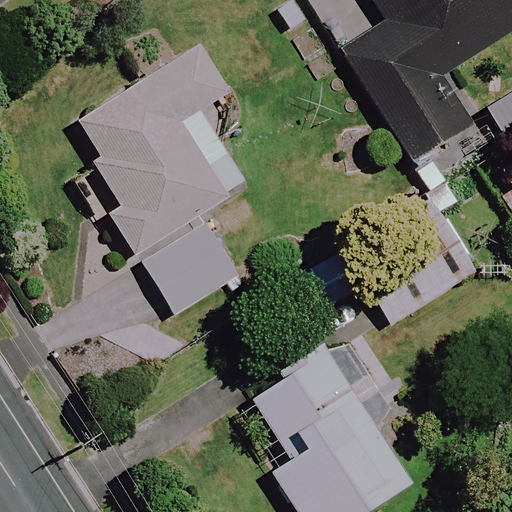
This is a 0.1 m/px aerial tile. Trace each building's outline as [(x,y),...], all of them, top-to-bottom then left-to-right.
[(511,0),(367,0),(385,29),(341,56),(410,167),(469,130),(440,83),(511,38),(511,0)] [(227,97),(197,50),(78,128),(95,154),(95,174),(84,181),(174,319),(237,278),(198,219),(226,201),(179,129),(227,97)] [(511,198),(502,206),(511,220),(511,198)] [(479,275),(442,208),(349,259),(386,326),(479,275)] [(336,267),(309,274),(322,325),(349,319),(336,267)] [(363,346),(356,335),(249,401),(289,465),(270,477),(291,511),(370,511),(410,488),(372,427),(402,408),(363,346)]
